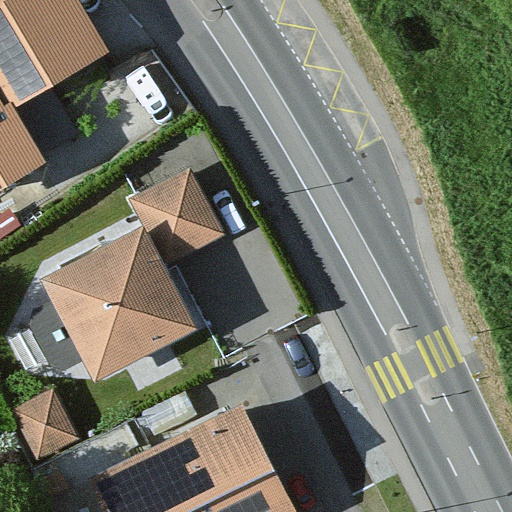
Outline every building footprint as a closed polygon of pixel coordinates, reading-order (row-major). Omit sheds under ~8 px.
[(79,0),(0,0),(0,161),(37,140),(5,86),(98,32),(79,0)] [(196,176),(141,201),(169,264),(224,240),(196,176)] [(152,230),(48,284),(100,383),(204,329),(169,264),(152,230)] [(50,393),(11,414),(35,460),(74,439),(50,393)] [(289,511),(241,412),(92,484),(105,511),(289,511)]
